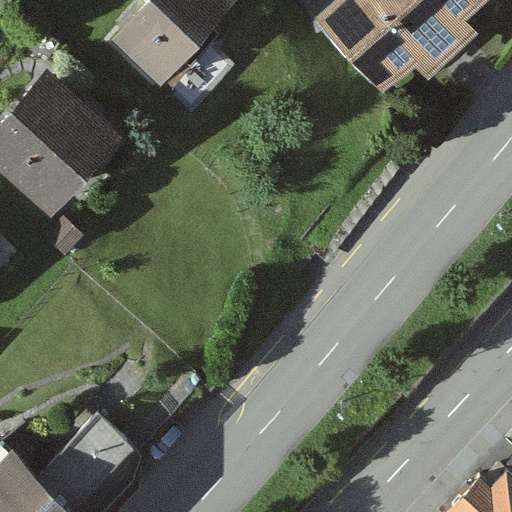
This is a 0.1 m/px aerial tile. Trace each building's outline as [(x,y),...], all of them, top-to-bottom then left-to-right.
[(280,0),(167,0),(139,33),(206,89),(280,0)] [(328,0),(317,12),(398,89),(429,57),(445,72),(495,20),(486,11),(495,0),(328,0)] [(159,131),(70,64),(2,152),(91,219),(159,131)] [(0,287),(39,245),(0,209),(0,287)] [(104,383),(53,439),(82,466),(134,410),(104,383)] [(94,511),(10,430),(0,440),(0,511),(94,511)] [(511,511),(511,483),(483,511),(511,511)]
